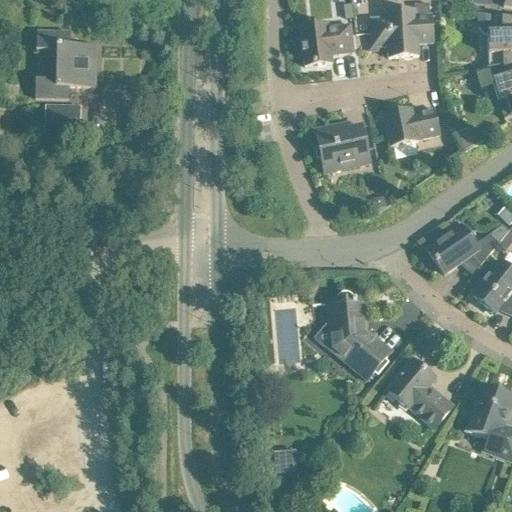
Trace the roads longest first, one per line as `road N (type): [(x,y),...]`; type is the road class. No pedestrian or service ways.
road 1 (unclassified): [(131,245),(94,264),(91,277),(114,511)]
road 2 (tertiary): [(183,244),(183,428),(200,511)]
road 3 (tertiary): [(234,511),(221,473),(217,253)]
road 4 (tertiary): [(217,253),(221,0)]
road 5 (tertiary): [(191,0),(183,244)]
road 6 (residential): [(382,242),(449,311),(511,350)]
road 7 (residential): [(331,253),(280,104)]
road 8 (residential): [(382,242),(511,157)]
road 9 (residential): [(280,104),(430,80)]
road 10 (track): [(131,245),(0,266)]
